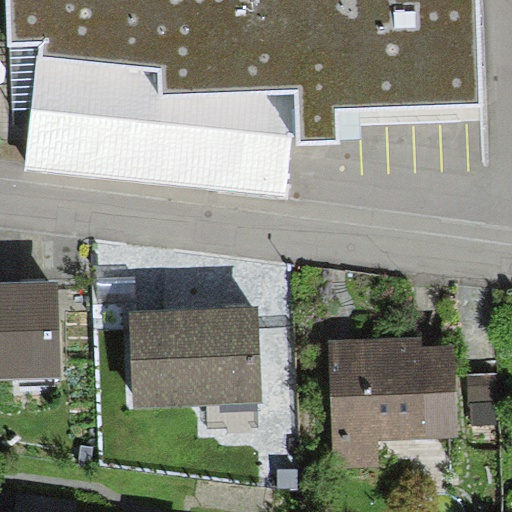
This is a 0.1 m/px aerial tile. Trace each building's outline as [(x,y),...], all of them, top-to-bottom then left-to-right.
[(4,0),(5,45),(38,46),(24,171),(281,195),(288,111),(476,104),(472,0),(4,0)] [(58,281),(0,283),(0,375),(62,372),(58,281)] [(260,307),(130,311),(134,407),(209,404),(209,428),(259,426),(258,402),(263,402),(260,307)] [(425,336),(330,340),(335,469),(381,468),(380,439),(459,436),(456,346),(426,347),(425,336)] [(499,373),(469,374),(471,426),(500,425),(499,373)]
